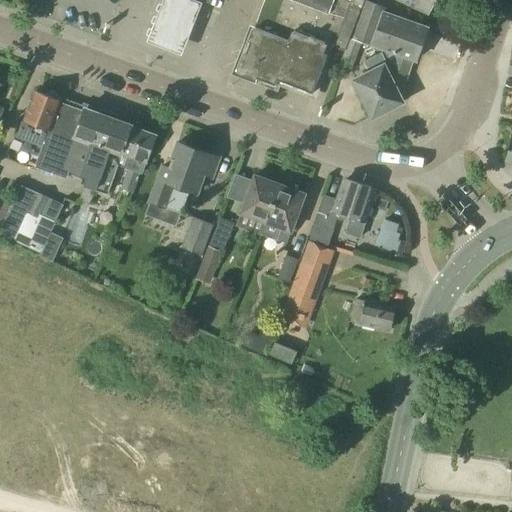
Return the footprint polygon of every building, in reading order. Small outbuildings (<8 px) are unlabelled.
[(198,7),(180,0),(160,0),(145,42),(181,56),(198,7)] [(363,0),(263,0),(236,73),(273,86),(276,81),(312,94),(330,47),(332,48),(348,5),(360,10),(363,0)] [(361,42),(371,46),(383,13),(385,7),(365,0),(352,37),(350,37),(339,66),(350,70),(361,42)] [(396,0),(427,15),(433,0),(396,0)] [(371,46),(382,50),(411,60),(415,61),(427,29),(383,13),(371,46)] [(411,60),(382,50),(380,53),(363,63),(369,74),(354,82),(373,118),(401,102),(399,98),(411,60)] [(42,147),(59,102),(59,100),(34,91),(27,109),(26,109),(16,137),(42,147)] [(83,111),(59,102),(42,147),(34,167),(66,178),(68,171),(87,178),(84,185),(106,193),(117,164),(121,153),(120,152),(128,128),(129,126),(83,109),(83,111)] [(155,138),(128,128),(120,152),(121,153),(117,164),(128,168),(120,190),(132,194),(139,174),(141,175),(146,163),(155,138)] [(150,202),(180,213),(188,191),(196,194),(211,155),(178,143),(168,169),(163,167),(150,202)] [(239,214),(265,223),(279,185),(253,176),(239,214)] [(374,190),(347,180),(342,183),(335,200),(322,196),(313,221),(332,228),(335,220),(340,221),(346,218),(349,219),(344,233),(358,237),(374,190)] [(279,185),(265,223),(280,229),(276,240),(285,244),(304,194),(279,185)] [(0,233),(13,241),(26,247),(40,216),(41,215),(49,198),(37,193),(36,193),(20,186),(0,228),(0,233)] [(40,216),(26,247),(40,254),(55,222),(41,215),(40,216)] [(192,217),(180,247),(200,255),(212,225),(192,217)] [(220,253),(222,253),(233,225),(218,219),(215,226),(206,247),(220,253)] [(220,253),(206,247),(203,256),(217,262),(220,253)] [(290,285),(279,316),(303,325),(325,264),(301,255),(298,262),(290,285)] [(278,280),(290,285),(298,262),(286,257),(278,280)] [(222,275),(210,280),(216,295),(228,291),(222,275)] [(388,331),(393,307),(365,301),(365,302),(355,300),(350,323),(388,331)] [(243,347),(261,355),(268,342),(250,333),(243,347)] [(268,356),(290,366),(295,354),(273,344),(268,356)] [(0,511),(19,511),(58,360),(0,345),(0,511)] [(289,474),(301,471),(295,453),(284,456),(289,474)]
